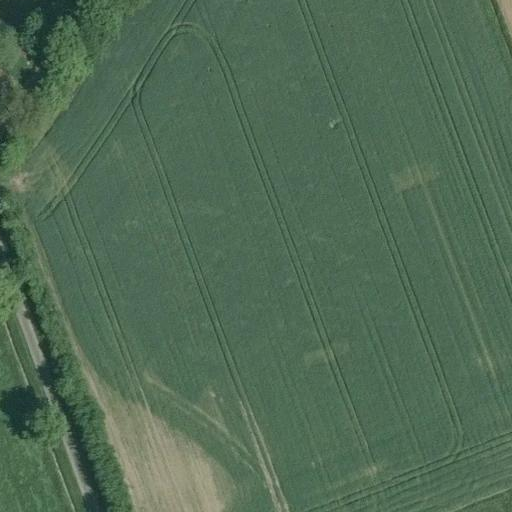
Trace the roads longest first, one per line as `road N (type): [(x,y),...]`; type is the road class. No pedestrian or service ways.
road 1 (residential): [(0,258),(94,511)]
road 2 (unclassified): [(0,124),(83,0)]
